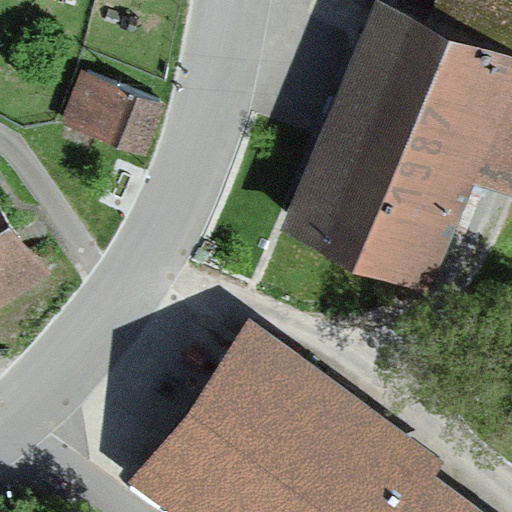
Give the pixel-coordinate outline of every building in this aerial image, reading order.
[(511,42),(435,10),(410,0),(375,0),(286,223),(428,285),(482,177),(511,192),(511,42)] [(511,0),(439,0),(435,10),(511,42),(511,0)] [(137,94),(76,72),(57,123),(118,146),(137,94)] [(126,128),(152,139),(171,93),(146,82),(126,128)] [(0,298),(48,264),(0,194),(0,298)] [(446,458),(250,314),(127,480),(170,511),(491,511),(436,471),(446,458)]
